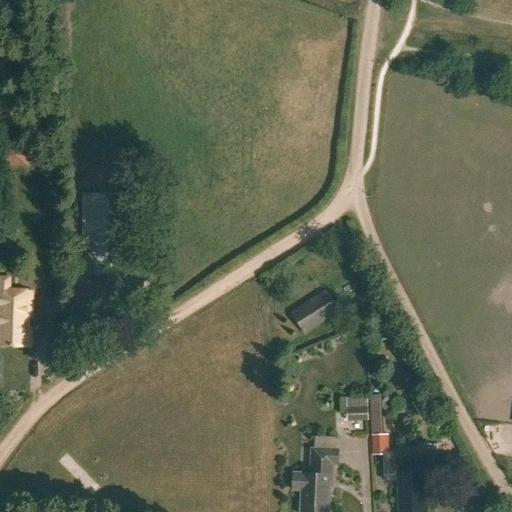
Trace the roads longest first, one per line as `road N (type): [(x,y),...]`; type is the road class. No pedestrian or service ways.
road 1 (track): [(356,181),(315,227),(55,394),(0,457)]
road 2 (track): [(511,504),(372,246),(356,181)]
road 3 (track): [(356,181),(376,0)]
